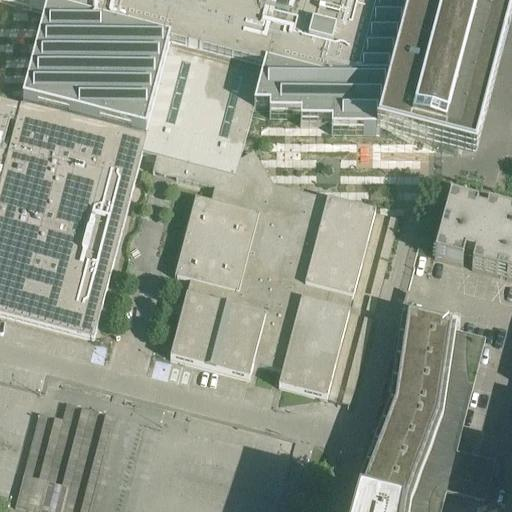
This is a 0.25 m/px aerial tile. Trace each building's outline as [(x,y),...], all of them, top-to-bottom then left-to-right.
[(0,0),(0,318),(93,342),(142,157),(156,160),(152,176),(165,179),(214,192),(211,206),(195,202),(174,281),(190,285),(170,362),(249,383),(253,367),(283,375),(279,390),(327,403),(349,316),(347,316),(351,302),(353,302),(375,215),(273,189),(254,156),(240,164),(254,112),(269,112),(269,120),(300,120),(300,128),(331,128),(331,136),(376,137),(475,163),(486,121),(511,20),(511,0),(411,0),(409,9),(382,3),(382,0),(0,0)] [(511,215),(483,208),(478,206),(477,208),(450,201),(434,260),(462,268),(465,257),(475,259),(471,272),(511,282),(511,215)] [(442,422),(455,336),(455,335),(456,333),(451,332),(450,332),(407,321),(402,319),(401,325),(388,408),(380,430),(376,442),(387,444),(387,445),(377,484),(370,483),(367,481),(361,480),(357,491),(351,511),(409,511),(411,505),(442,422)] [(60,421),(37,415),(15,511),(17,511),(90,511),(114,420),(64,407),(60,421)] [(377,484),(387,445),(387,444),(376,442),(369,440),(358,480),(361,480),(367,481),(370,483),(377,484)]
